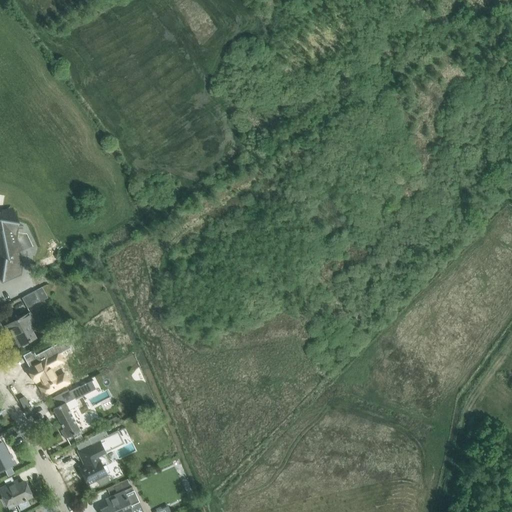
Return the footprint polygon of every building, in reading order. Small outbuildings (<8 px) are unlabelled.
[(0,247),(1,251),(0,256),(0,270),(11,272),(15,249),(16,248),(15,247),(11,227),(13,214),(1,212),(1,213),(0,212),(0,247)] [(53,253),(38,260),(42,270),(57,263),(53,253)] [(42,287),(36,290),(23,297),(29,308),(48,298),(42,287)] [(30,313),(23,317),(14,322),(15,324),(6,328),(9,334),(12,333),(19,346),(29,341),(29,342),(31,340),(36,337),(29,324),(34,321),(30,313)] [(39,363),(28,369),(33,378),(35,382),(41,379),(46,388),(41,391),(44,396),(69,382),(64,374),(56,378),(50,368),(58,364),(54,356),(70,347),(66,339),(35,355),(37,359),(39,363)] [(63,392),(52,398),(57,407),(53,409),(64,429),(61,431),(65,439),(74,434),(80,431),(69,410),(79,405),(76,399),(85,395),(81,386),(70,392),(68,390),(63,392)] [(79,450),(77,451),(83,464),(79,467),(80,470),(87,484),(96,479),(99,484),(101,485),(107,482),(108,480),(105,475),(107,474),(103,467),(106,465),(107,464),(107,463),(107,462),(107,461),(106,461),(106,460),(106,459),(105,459),(105,458),(104,458),(104,457),(103,457),(102,457),(101,455),(104,454),(103,453),(101,449),(110,445),(111,446),(110,447),(111,449),(123,443),(118,431),(108,436),(105,431),(88,439),(91,444),(79,450)] [(0,470),(4,469),(8,467),(11,466),(13,465),(13,464),(15,463),(10,454),(8,455),(1,443),(0,443),(0,470)] [(8,467),(4,469),(8,476),(15,473),(11,466),(8,467)] [(126,480),(114,486),(114,487),(116,491),(129,485),(126,480)] [(0,499),(3,498),(7,504),(14,501),(16,504),(17,503),(21,510),(30,505),(27,499),(31,497),(24,482),(15,486),(14,483),(5,487),(0,489),(0,499)] [(109,506),(100,510),(100,511),(134,511),(133,510),(137,508),(139,502),(132,487),(124,491),(106,499),(109,506)]
